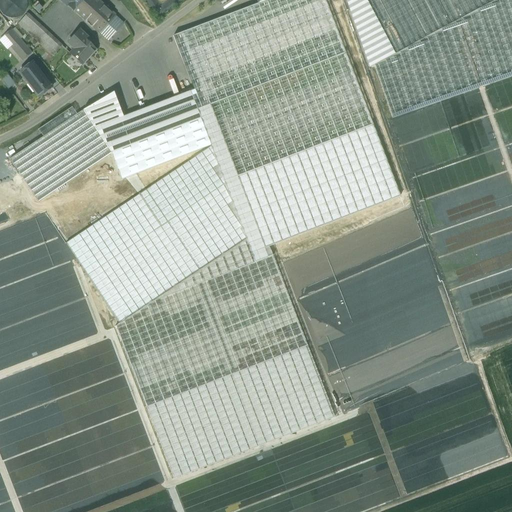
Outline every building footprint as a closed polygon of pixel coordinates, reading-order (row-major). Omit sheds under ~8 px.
[(28,10),(29,4),(28,0),(0,0),(0,9),(0,10),(3,15),(8,18),(14,20),(20,18),(25,15),(28,10)] [(115,15),(97,0),(60,0),(99,34),(115,15)] [(511,0),(365,0),(394,54),(374,66),(392,118),(511,76),(511,0)] [(62,46),(27,14),(17,25),(52,56),(62,46)] [(115,15),(99,34),(111,45),(127,26),(115,15)] [(19,39),(11,30),(6,34),(14,43),(19,39)] [(86,37),(79,31),(67,44),(73,49),(69,54),(81,66),(95,50),(84,39),(86,37)] [(14,43),(6,34),(0,39),(9,48),(10,47),(14,43)] [(14,43),(10,47),(22,61),(31,53),(19,39),(14,43)] [(257,208),(157,59),(81,109),(82,111),(9,160),(119,324),(261,229),(251,213),(257,208)] [(51,88),(32,63),(19,73),(39,98),(51,88)] [(119,324),(115,327),(173,477),(334,416),(261,229),(119,324)]
